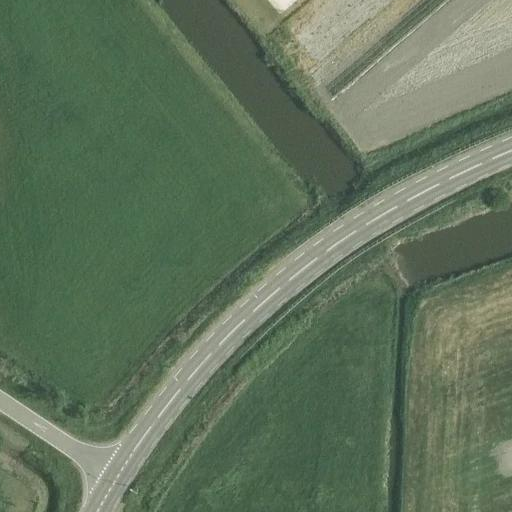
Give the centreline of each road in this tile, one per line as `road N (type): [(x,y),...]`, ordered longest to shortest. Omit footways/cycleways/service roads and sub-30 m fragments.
road 1 (secondary): [(511,152),(391,209),(323,252),(244,316),(172,390),(116,472)]
road 2 (unclassified): [(0,402),(116,472)]
